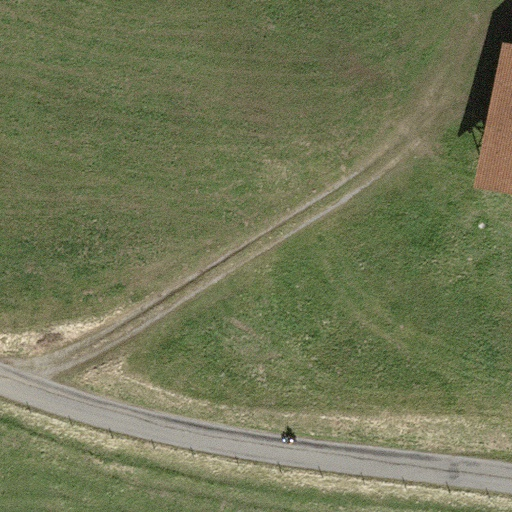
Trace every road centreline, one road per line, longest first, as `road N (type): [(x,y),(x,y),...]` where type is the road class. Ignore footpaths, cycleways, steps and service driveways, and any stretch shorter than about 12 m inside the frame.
road 1 (unclassified): [(511,489),(216,450),(0,392)]
road 2 (track): [(6,395),(102,352),(307,225),(384,193)]
